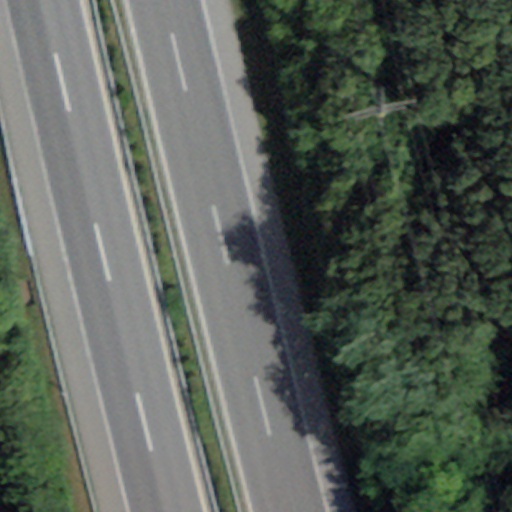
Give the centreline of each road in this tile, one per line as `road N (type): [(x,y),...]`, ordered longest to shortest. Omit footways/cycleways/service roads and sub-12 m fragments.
road 1 (motorway): [(33,0),(166,511)]
road 2 (motorway): [(287,511),(156,0)]
